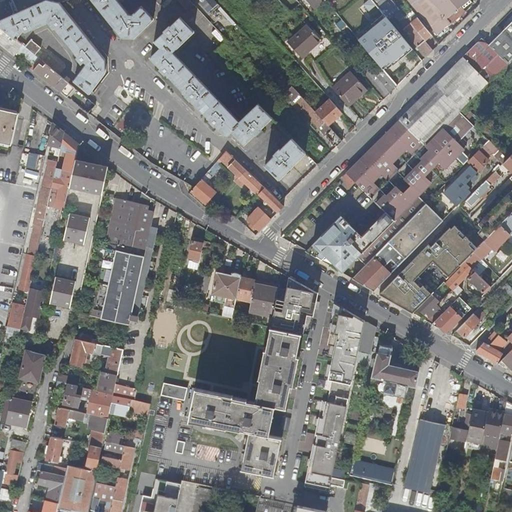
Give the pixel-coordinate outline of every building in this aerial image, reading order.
[(12,0),(2,0),(0,1),(0,25),(17,40),(18,38),(21,30),(24,31),(25,32),(49,21),(50,22),(50,24),(53,28),(55,27),(78,56),(74,59),(79,65),(84,61),(86,64),(74,80),(90,92),(105,72),(105,59),(59,2),(50,0),(44,0),(18,12),(12,0)] [(93,0),(122,35),(135,37),(154,18),(142,6),(136,12),(134,10),(130,10),(128,11),(118,0),(93,0)] [(177,0),(188,11),(195,5),(189,0),(177,0)] [(197,0),(209,12),(218,4),(214,0),(197,0)] [(324,0),(305,0),(313,10),(325,0),(324,0)] [(393,14),(399,9),(391,0),(373,0),(379,8),(385,15),(388,18),(393,14)] [(407,0),(437,35),(457,17),(453,12),(467,0),(407,0)] [(404,17),(399,9),(393,14),(399,21),(400,21),(404,17)] [(418,17),(415,14),(408,20),(411,23),(418,17)] [(359,37),(383,66),(410,45),(388,18),(385,15),(359,37)] [(405,16),(404,17),(400,21),(405,27),(403,29),(426,58),(433,51),(425,41),(411,23),(408,20),(405,16)] [(425,41),(432,35),(418,17),(411,23),(425,41)] [(260,129),(272,118),(258,104),(239,121),(173,51),(194,31),(181,18),(171,26),(168,23),(162,28),(165,32),(156,41),(161,47),(151,57),(161,68),(158,71),(163,76),(166,74),(168,75),(169,75),(185,92),(184,92),(186,94),(183,97),(188,102),(191,100),(193,101),(194,101),(209,118),(211,120),(208,122),(213,128),(217,125),(225,134),(229,135),(233,131),(245,143),(255,134),(258,138),(264,132),(260,129)] [(511,21),(489,45),(498,54),(511,40),(511,21)] [(308,24),(303,28),(316,42),(317,43),(321,40),(308,24)] [(17,40),(0,25),(0,44),(15,56),(18,52),(23,45),(17,40)] [(308,51),(317,43),(316,42),(303,28),(287,41),(302,58),(309,52),(308,51)] [(358,48),(362,45),(351,32),(349,29),(345,33),(358,48)] [(481,37),(400,120),(417,137),(498,54),(489,45),(481,37)] [(31,40),(25,47),(27,48),(35,55),(41,48),(31,40)] [(511,58),(511,40),(498,54),(507,64),(511,58)] [(23,45),(18,52),(22,54),(27,48),(25,47),(23,45)] [(44,51),(39,58),(40,59),(42,61),(48,55),(44,51)] [(426,146),(460,112),(463,108),(507,64),(498,54),(417,137),(423,143),(426,146)] [(52,59),(47,65),(51,68),(56,62),(52,59)] [(47,65),(43,61),(41,64),(40,63),(35,70),(68,97),(75,88),(51,68),(47,65)] [(364,69),(369,75),(387,97),(397,87),(379,66),(375,69),(374,69),(369,64),(364,69)] [(300,94),(276,68),(271,73),(276,80),(287,93),(284,95),(291,102),(300,94)] [(350,72),(345,76),(346,76),(364,97),(369,92),(350,72)] [(387,97),(369,75),(366,77),(385,99),(387,97)] [(361,99),(364,97),(346,76),(345,76),(332,88),(348,106),(359,96),(361,99)] [(138,89),(132,95),(138,101),(144,96),(138,89)] [(336,147),(342,141),(326,124),(316,112),(309,105),(300,94),(291,102),(300,112),(302,110),(336,147)] [(118,133),(120,129),(132,137),(150,109),(130,97),(110,128),(118,133)] [(330,99),(316,112),(326,124),(340,111),(330,99)] [(19,112),(0,107),(0,141),(12,144),(19,112)] [(468,113),(463,108),(460,112),(464,116),(468,113)] [(460,112),(426,146),(430,150),(421,159),(422,160),(404,179),(410,185),(402,193),(396,187),(386,196),(384,194),(376,203),(385,212),(361,236),(341,216),(306,252),(316,257),(321,252),(343,273),(358,258),(394,221),(402,229),(426,204),(418,196),(431,183),(424,176),(438,162),(445,168),(466,147),(460,140),(467,133),(474,126),(469,122),(467,120),(464,116),(460,112)] [(468,113),(464,116),(467,120),(469,122),(473,118),(468,113)] [(484,129),(473,118),(469,122),(474,126),(475,127),(480,132),(484,129)] [(412,154),(423,143),(417,137),(400,120),(346,174),(354,182),(370,197),(378,188),(372,181),(380,173),(387,179),(398,168),(391,162),(405,147),(412,154)] [(60,151),(64,133),(53,123),(48,144),(54,145),(54,148),(56,148),(55,155),(59,156),(60,151)] [(68,152),(71,138),(64,133),(60,151),(68,152)] [(474,139),(467,133),(460,140),(466,147),(474,139)] [(308,135),(297,145),(306,153),(315,144),(308,135)] [(62,220),(67,201),(80,145),(71,138),(68,152),(64,170),(59,188),(55,208),(61,209),(59,219),(62,220)] [(265,166),(279,179),(306,153),(297,145),(292,139),(280,150),(277,147),(272,152),(275,156),(265,166)] [(471,165),(478,172),(485,165),(484,164),(488,160),(487,158),(489,156),(493,154),(503,164),(503,163),(507,159),(488,140),(467,162),(471,165)] [(152,143),(144,154),(149,157),(157,146),(152,143)] [(98,161),(99,160),(80,145),(67,201),(78,204),(81,191),(82,191),(85,177),(95,179),(98,161)] [(245,183),(258,196),(262,192),(265,188),(227,151),(220,159),(222,161),(239,177),(237,178),(237,182),(242,186),(245,183)] [(40,155),(24,152),(21,165),(37,168),(40,155)] [(511,154),(507,159),(503,163),(511,171),(511,154)] [(47,165),(57,167),(58,161),(48,158),(47,165)] [(217,162),(191,191),(206,204),(216,193),(210,187),(207,184),(210,181),(221,168),(218,166),(220,164),(217,162)] [(424,176),(431,183),(445,168),(438,162),(424,176)] [(45,220),(52,187),(56,168),(57,167),(47,165),(35,218),(38,218),(45,220)] [(463,187),(464,186),(478,172),(471,165),(444,194),(455,204),(462,197),(464,199),(469,193),(463,187)] [(16,183),(15,183),(0,179),(0,329),(5,331),(42,170),(20,166),(16,183)] [(52,187),(59,188),(64,170),(56,168),(52,187)] [(495,171),(483,184),(489,190),(490,189),(489,187),(500,176),(495,171)] [(348,188),(354,182),(346,174),(343,177),(348,188)] [(454,176),(440,189),(443,192),(454,180),(456,178),(454,176)] [(483,184),(465,202),(471,208),(489,190),(483,184)] [(431,193),(434,196),(440,190),(437,187),(431,193)] [(269,199),(273,196),(265,188),(262,192),(269,199)] [(486,235),(488,237),(500,225),(511,214),(511,212),(511,190),(479,224),(484,230),(479,235),(483,238),(486,235)] [(147,208),(150,196),(142,191),(139,202),(114,197),(88,315),(129,324),(130,320),(137,321),(159,229),(150,227),(154,210),(147,208)] [(268,214),(272,219),(276,215),(284,207),(273,196),(269,199),(276,206),(268,214)] [(455,204),(457,206),(464,199),(462,197),(455,204)] [(374,291),(443,220),(439,217),(426,204),(402,229),(366,266),(353,279),(374,291)] [(248,219),(260,231),(272,219),(268,214),(260,207),(248,219)] [(91,216),(71,212),(65,237),(85,242),(91,216)] [(511,233),(511,214),(500,225),(510,235),(511,233)] [(358,258),(366,266),(402,229),(394,221),(358,258)] [(30,288),(37,255),(38,252),(44,225),(36,224),(28,255),(27,255),(19,289),(29,291),(30,288)] [(379,294),(413,313),(418,308),(432,295),(475,252),(475,251),(470,245),(472,242),(465,236),(463,238),(458,234),(461,231),(454,225),(451,228),(450,227),(431,247),(428,244),(379,294)] [(495,250),(510,235),(500,225),(488,237),(486,240),(495,250)] [(494,251),(495,250),(486,240),(484,242),(478,248),(475,251),(475,252),(465,262),(472,268),(478,275),(487,265),(482,259),(492,249),(494,251)] [(199,263),(204,244),(193,241),(189,258),(194,259),(193,262),(199,263)] [(214,243),(204,241),(204,244),(199,263),(198,271),(200,272),(202,266),(211,268),(214,256),(211,255),(214,243)] [(478,248),(472,242),(470,245),(475,251),(478,248)] [(458,286),(471,273),(469,271),(472,268),(465,262),(461,267),(462,268),(446,284),(458,296),(463,290),(458,286)] [(485,294),(491,287),(478,275),(472,268),(469,271),(471,273),(472,273),(473,274),(469,279),(476,286),(478,288),(485,294)] [(237,299),(242,276),(217,271),(212,294),(229,297),(229,298),(236,299),(236,298),(237,299)] [(208,293),(212,275),(206,273),(202,292),(208,293)] [(77,279),(56,274),(51,300),(71,305),(77,279)] [(255,283),(256,279),(242,276),(237,299),(251,302),(255,283)] [(317,293),(290,277),(287,290),(285,300),(277,298),(273,316),(271,327),(303,335),(306,315),(312,317),(317,293)] [(279,288),(280,284),(256,279),(255,283),(279,288)] [(277,298),(279,288),(255,283),(251,302),(249,311),(273,316),(277,298)] [(511,297),(511,288),(507,284),(503,288),(511,297)] [(40,318),(46,291),(30,288),(29,291),(25,307),(21,328),(30,330),(32,320),(30,319),(31,316),(33,316),(40,318)] [(287,290),(279,288),(277,298),(285,300),(287,290)] [(439,308),(443,313),(458,297),(451,291),(437,306),(435,304),(438,301),(432,295),(418,308),(424,315),(426,313),(430,316),(439,308)] [(447,333),(471,308),(459,296),(458,297),(443,313),(432,324),(447,333)] [(223,315),(231,318),(236,301),(227,299),(223,315)] [(364,320),(357,316),(335,303),(327,345),(336,346),(328,379),(332,380),(327,403),(323,402),(306,485),(329,491),(330,485),(344,487),(345,479),(333,476),(351,384),(364,320)] [(25,307),(12,304),(8,325),(21,328),(25,307)] [(464,337),(476,325),(480,321),(480,320),(485,314),(478,308),(457,330),(464,337)] [(303,335),(271,327),(266,349),(265,349),(259,378),(261,379),(256,401),(248,400),(248,399),(196,388),(190,421),(242,431),(242,430),(250,432),(242,469),(274,475),(282,438),(270,435),(276,406),(287,409),(292,386),(294,387),(301,358),(298,357),(303,335)] [(488,345),(498,334),(494,331),(484,343),(488,345)] [(511,349),(511,333),(507,338),(509,339),(507,341),(498,334),(488,345),(484,343),(484,342),(476,351),(498,364),(507,354),(511,349)] [(118,375),(124,349),(77,339),(71,364),(82,366),(85,351),(88,352),(88,350),(102,353),(103,353),(112,354),(108,372),(118,375)] [(380,344),(351,475),(392,484),(393,485),(419,371),(388,364),(392,347),(380,344)] [(22,399),(33,351),(26,349),(16,397),(21,398),(22,399)] [(511,349),(507,354),(498,364),(505,368),(508,365),(511,368),(511,349)] [(35,402),(46,354),(33,351),(22,399),(33,401),(35,402)] [(114,394),(115,389),(116,384),(118,375),(108,372),(103,371),(99,390),(114,394)] [(68,383),(78,385),(80,379),(60,374),(58,381),(68,383)] [(113,396),(114,394),(99,390),(78,385),(68,383),(63,404),(74,406),(75,404),(81,405),(84,396),(91,398),(88,413),(92,414),(109,418),(110,412),(113,396)] [(115,389),(136,394),(138,388),(116,384),(115,389)] [(186,400),(188,387),(164,384),(162,397),(186,400)] [(21,398),(16,397),(6,395),(0,420),(0,421),(15,425),(21,398)] [(132,400),(113,396),(110,412),(128,416),(132,400)] [(26,427),(33,401),(22,399),(21,398),(15,425),(26,427)] [(145,429),(151,404),(142,402),(136,427),(145,429)] [(507,459),(511,435),(511,415),(511,410),(511,404),(507,402),(505,411),(497,448),(495,457),(500,458),(507,459)] [(66,427),(69,417),(70,409),(60,407),(56,425),(66,427)] [(462,408),(457,407),(453,424),(458,425),(460,418),(462,408)] [(84,420),(85,416),(86,413),(70,409),(69,417),(84,420)] [(488,412),(473,409),(472,415),(467,440),(481,444),(488,412)] [(497,448),(505,411),(495,409),(495,412),(488,411),(488,412),(481,444),(481,445),(497,448)] [(92,445),(102,448),(106,431),(109,418),(92,414),(88,428),(92,429),(89,445),(92,445)] [(467,440),(472,415),(467,414),(464,429),(454,427),(451,438),(466,442),(467,440)] [(405,488),(430,493),(445,425),(421,419),(405,488)] [(113,440),(115,433),(108,431),(105,449),(123,453),(122,459),(120,469),(119,470),(125,471),(126,469),(130,470),(135,447),(112,442),(112,440),(113,440)] [(46,459),(59,462),(64,439),(50,436),(46,459)] [(21,462),(26,442),(13,439),(5,476),(6,477),(5,481),(11,482),(13,474),(16,461),(21,462)] [(179,441),(177,452),(183,453),(185,442),(179,441)] [(87,469),(97,471),(102,448),(92,445),(87,469)] [(101,466),(120,469),(122,459),(103,455),(101,466)] [(59,506),(57,511),(88,511),(97,471),(87,469),(69,465),(67,469),(59,506)] [(48,488),(45,503),(59,506),(67,469),(56,467),(55,475),(38,471),(35,485),(48,488)] [(503,481),(505,471),(498,470),(493,469),(491,479),(503,481)] [(116,486),(118,478),(106,475),(105,476),(99,474),(97,482),(116,486)] [(114,496),(110,511),(120,511),(128,479),(124,478),(124,475),(119,474),(118,478),(116,486),(114,494),(114,496)] [(175,511),(182,483),(156,477),(151,498),(146,497),(142,511),(175,511)] [(97,482),(92,509),(97,511),(97,510),(98,510),(98,507),(101,499),(102,493),(102,491),(114,494),(116,486),(97,482)] [(361,484),(356,509),(364,511),(370,486),(361,484)] [(0,493),(0,498),(10,501),(12,494),(7,493),(8,489),(1,488),(0,493)] [(208,511),(213,490),(199,488),(193,511),(208,511)] [(106,511),(110,511),(114,496),(102,493),(101,499),(109,501),(106,511)] [(0,498),(0,506),(8,509),(10,501),(0,498)] [(57,511),(59,506),(45,503),(42,511),(57,511)]
